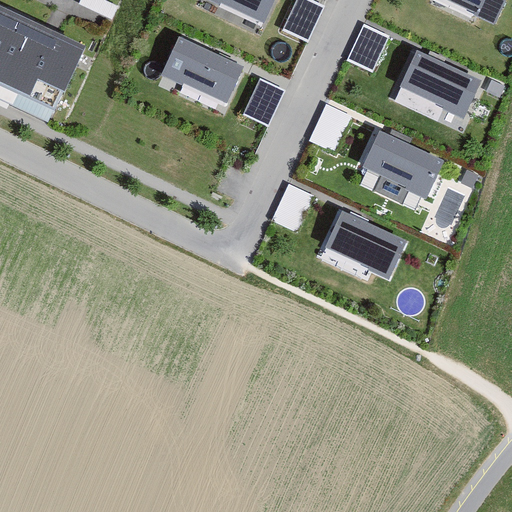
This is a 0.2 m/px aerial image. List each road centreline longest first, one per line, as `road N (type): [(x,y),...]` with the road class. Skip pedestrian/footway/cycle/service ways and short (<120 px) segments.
road 1 (residential): [(236,259),(350,0)]
road 2 (residential): [(236,259),(0,144)]
